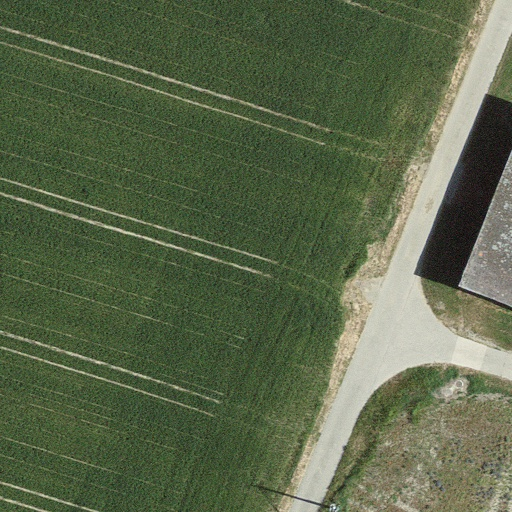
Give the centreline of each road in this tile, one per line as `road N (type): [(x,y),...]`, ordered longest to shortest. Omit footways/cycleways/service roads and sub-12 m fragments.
road 1 (track): [(504,0),(297,511)]
road 2 (track): [(371,326),(511,370)]
